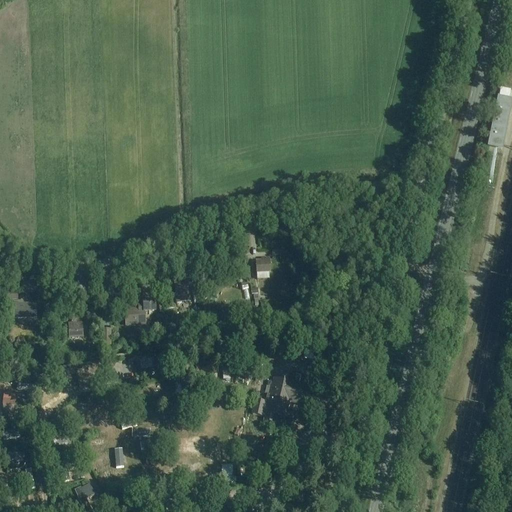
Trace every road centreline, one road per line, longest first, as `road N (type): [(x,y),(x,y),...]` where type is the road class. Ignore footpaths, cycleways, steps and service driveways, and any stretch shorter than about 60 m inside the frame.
road 1 (secondary): [(434,274),(501,0)]
road 2 (unclassified): [(403,263),(468,0)]
road 3 (unclassified): [(344,511),(403,263)]
road 4 (secondary): [(376,511),(434,274)]
road 5 (unknown): [(48,511),(37,455),(45,416),(79,393),(132,384)]
